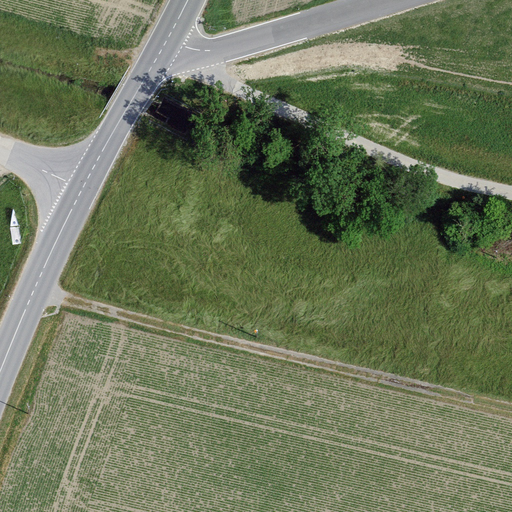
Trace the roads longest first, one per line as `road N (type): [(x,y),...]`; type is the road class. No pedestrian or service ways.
road 1 (tertiary): [(167,39),(57,238),(0,372)]
road 2 (track): [(195,50),(233,87),(406,164),(511,193)]
road 3 (tertiary): [(167,39),(210,49),(377,0)]
